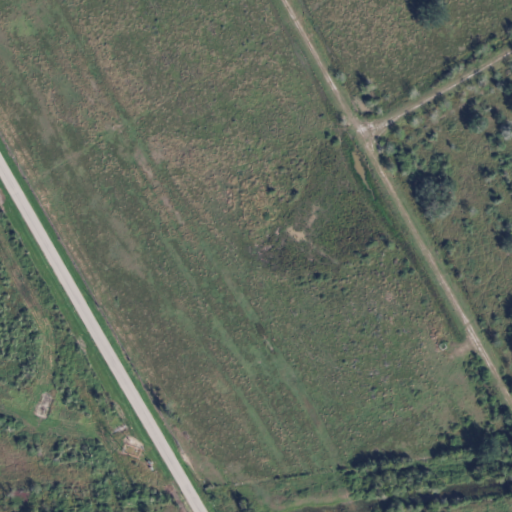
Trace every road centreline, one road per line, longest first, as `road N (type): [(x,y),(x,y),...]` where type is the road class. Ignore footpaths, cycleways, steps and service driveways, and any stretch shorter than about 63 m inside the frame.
road 1 (residential): [(511,398),(284,0)]
road 2 (tertiary): [(197,511),(0,168)]
